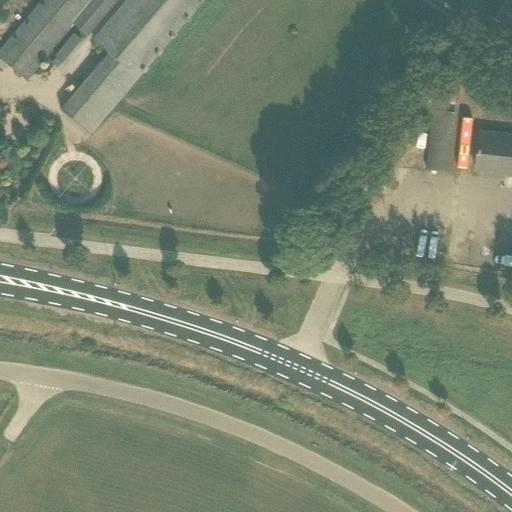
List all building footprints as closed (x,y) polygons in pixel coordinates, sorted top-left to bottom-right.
[(43,0),(0,52),(0,61),(25,81),(73,24),(86,35),(116,0),(43,0)] [(108,55),(60,111),(90,136),(204,0),(128,0),(93,42),(108,55)] [(63,63),(82,41),(71,32),(53,55),(63,63)] [(441,67),(437,104),(459,106),(463,69),(441,67)] [(432,112),(426,170),(448,173),(455,114),(432,112)] [(511,136),(480,132),(475,170),(511,175),(511,136)]
